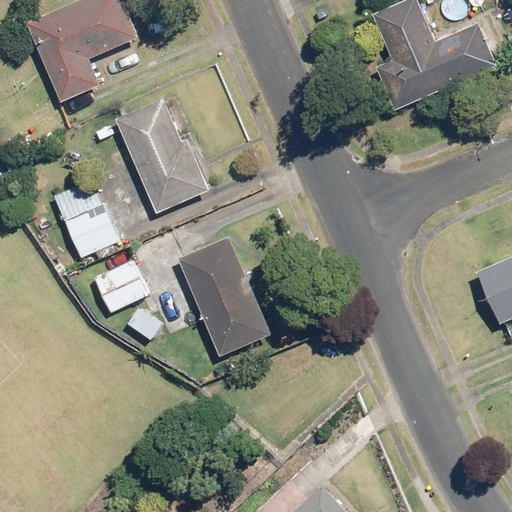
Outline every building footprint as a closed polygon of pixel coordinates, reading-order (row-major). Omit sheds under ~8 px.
[(108,80),(100,63),(151,40),(132,0),(91,0),(32,28),(58,83),(60,82),(68,98),(108,80)] [(402,0),(378,10),(398,62),(397,63),(414,102),(508,61),(491,22),(446,41),(430,0),(402,0)] [(177,97),(129,118),(166,206),(214,185),(177,97)] [(71,220),(87,254),(128,234),(112,201),(71,220)] [(193,263),(228,353),(281,333),(245,243),(193,263)] [(101,274),(117,305),(147,291),(131,259),(101,274)] [(511,260),(489,270),(509,318),(511,317),(511,260)] [(351,511),(325,486),(298,511),(351,511)]
